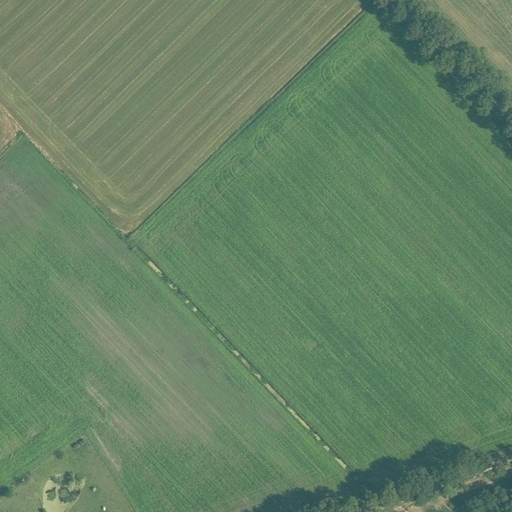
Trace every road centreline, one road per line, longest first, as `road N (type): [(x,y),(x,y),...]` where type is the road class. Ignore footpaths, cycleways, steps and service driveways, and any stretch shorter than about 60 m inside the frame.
road 1 (unclassified): [(511,116),(398,0)]
road 2 (unclassified): [(359,511),(511,456)]
